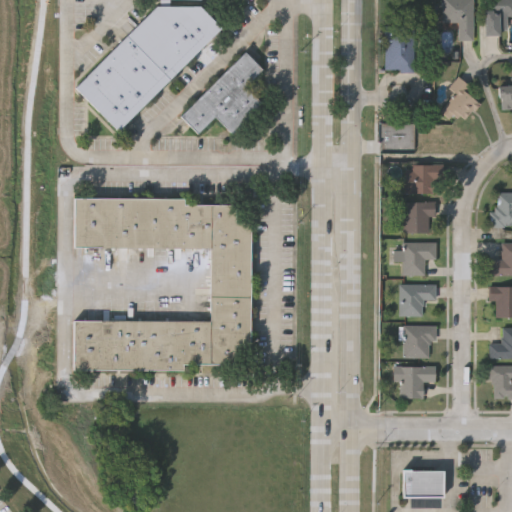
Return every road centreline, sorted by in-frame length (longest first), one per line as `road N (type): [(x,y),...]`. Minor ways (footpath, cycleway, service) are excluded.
road 1 (secondary): [(319,0),(320,511)]
road 2 (secondary): [(344,511),(345,0)]
road 3 (residential): [(511,145),(493,154),(465,191),(460,428)]
road 4 (residential): [(320,424),(511,428)]
